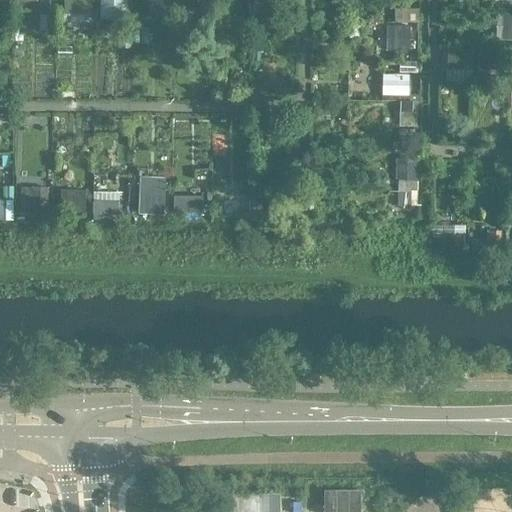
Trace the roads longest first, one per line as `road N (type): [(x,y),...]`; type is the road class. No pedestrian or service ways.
road 1 (secondary): [(511,408),(76,408)]
road 2 (secondary): [(92,441),(511,432)]
